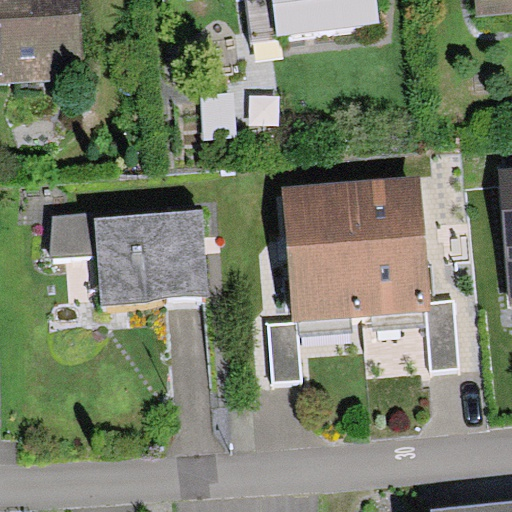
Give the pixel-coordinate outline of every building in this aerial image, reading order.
[(101,0),(0,0),(0,96),(106,92),(101,0)] [(399,0),(284,0),(293,65),(406,50),(399,0)] [(511,0),(490,0),(495,42),(511,40),(511,0)] [(441,201),(286,211),(295,343),(450,332),(441,201)] [(227,206),(60,216),(63,262),(118,259),(122,323),(234,316),(227,206)] [(11,242),(0,241),(0,332),(10,332),(11,242)]
